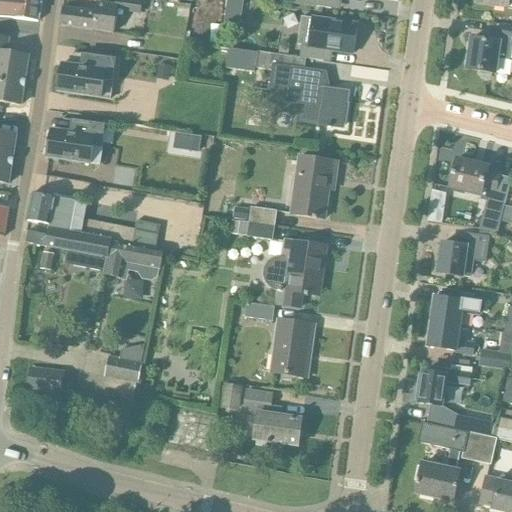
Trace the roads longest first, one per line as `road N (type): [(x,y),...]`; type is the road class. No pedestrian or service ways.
road 1 (residential): [(350,511),(406,110)]
road 2 (residential): [(0,371),(49,0)]
road 3 (residential): [(213,511),(0,446)]
